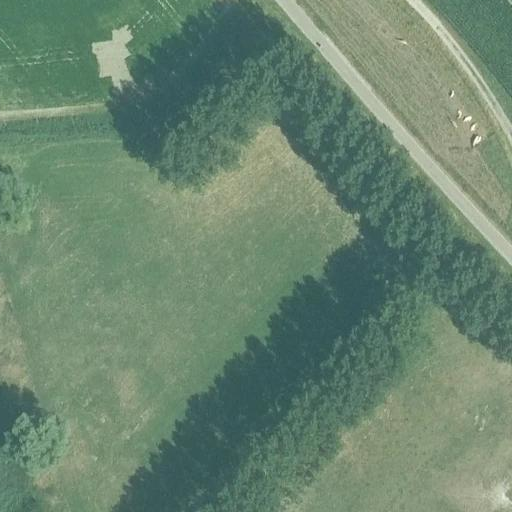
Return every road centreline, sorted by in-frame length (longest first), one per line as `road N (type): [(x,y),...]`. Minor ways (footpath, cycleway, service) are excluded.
road 1 (unclassified): [(511,259),(281,0)]
road 2 (track): [(412,0),(467,63),(511,139)]
